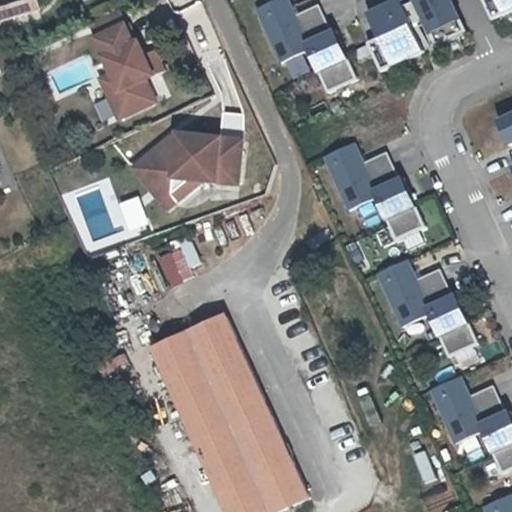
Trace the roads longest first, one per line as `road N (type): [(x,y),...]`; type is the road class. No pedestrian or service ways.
road 1 (residential): [(215,0),(291,165),(242,294),(339,511)]
road 2 (residential): [(511,63),(453,90),(432,109),(511,298)]
